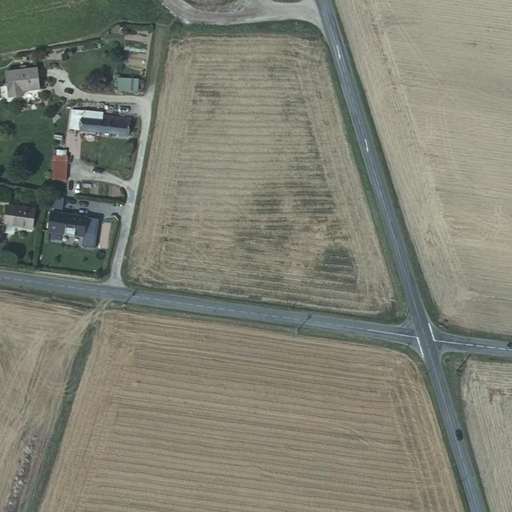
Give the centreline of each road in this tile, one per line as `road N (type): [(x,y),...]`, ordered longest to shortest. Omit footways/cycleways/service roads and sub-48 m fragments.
road 1 (tertiary): [(423,334),(0,272)]
road 2 (tertiary): [(423,334),(323,0)]
road 3 (track): [(113,288),(97,314),(31,511)]
road 4 (tertiary): [(476,511),(423,334)]
